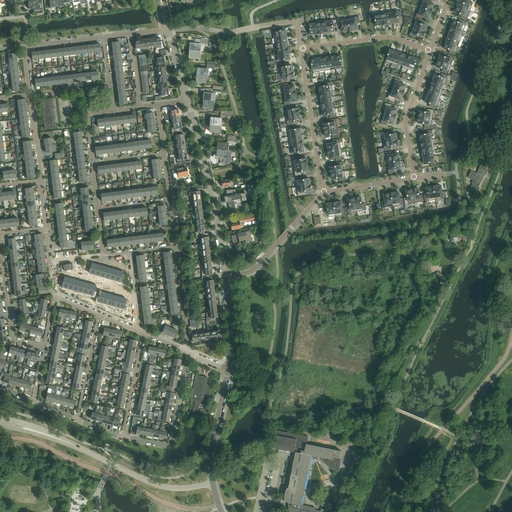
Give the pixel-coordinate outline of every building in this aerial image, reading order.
[(422,0),(419,7),(432,12),(433,9),(432,9),(434,4),(431,3),(432,0),(431,0),(425,0),(425,1),(422,0)] [(459,2),(457,7),(470,12),(473,3),(467,1),(466,4),(459,1),(459,2)] [(431,14),(432,12),(419,7),(416,17),(422,19),(423,17),(429,19),(431,14)] [(457,7),(455,13),(462,15),(461,18),(467,21),(468,17),(466,16),(468,11),(470,12),(457,7)] [(398,14),(401,13),(401,11),(398,12),(398,10),(392,11),(394,24),(400,23),(399,18),(399,16),(398,14)] [(359,17),(348,18),(350,31),(353,31),(358,30),(357,24),(360,23),(359,17)] [(348,32),(350,31),(348,18),(338,20),(339,26),(342,26),(343,32),(348,32)] [(412,27),(425,32),(427,26),(421,24),(422,21),(415,18),(412,27)] [(333,19),(327,20),(328,33),(335,32),(334,26),(334,24),(333,23),(336,22),(336,20),(333,20),(333,19)] [(454,21),(452,27),(464,31),(466,25),(464,24),(462,24),(460,23),(461,20),(459,19),(458,22),(454,21)] [(311,35),(317,34),(315,22),(315,24),(310,25),(310,28),(309,29),(309,32),(310,31),(311,35)] [(412,27),(409,36),(415,38),(416,35),(423,38),(424,37),(425,32),(412,27)] [(452,27),(450,32),(462,36),(464,31),(452,27)] [(279,31),(277,32),(275,32),(275,29),(273,29),(274,38),(286,37),(286,30),(281,31),(279,31)] [(450,32),(448,37),(460,42),(462,36),(450,32)] [(448,37),(446,43),(458,47),(460,42),(448,37)] [(446,43),(444,49),(450,51),(449,54),(455,56),(458,47),(446,43)] [(392,64),(396,52),(390,50),(386,62),(392,64)] [(396,52),(392,64),(397,66),(401,54),(396,52)] [(277,55),(278,62),(290,60),(289,53),(277,55)] [(401,54),(397,66),(398,65),(403,66),(402,68),(407,56),(401,54)] [(440,56),(438,61),(451,66),(454,57),(448,55),(447,58),(440,55),(440,56)] [(341,63),(342,63),(342,59),(341,60),(341,56),(334,57),(336,69),(342,69),(341,63)] [(407,56),(402,68),(408,70),(412,58),(407,56)] [(412,58),(408,70),(414,72),(416,66),(417,66),(418,63),(417,63),(418,60),(412,58)] [(312,64),(311,64),(311,67),(312,67),(313,72),(319,72),(317,59),(311,60),(312,64)] [(438,61),(436,67),(443,69),(442,72),(448,75),(451,66),(438,61)] [(280,74),(293,72),(292,66),(285,67),(285,64),(278,65),(280,74)] [(197,76),(207,77),(209,77),(210,71),(207,71),(207,70),(197,69),(197,76)] [(281,83),(288,82),(287,79),(294,78),(294,77),(293,72),(280,74),(281,83)] [(435,75),(433,81),(445,85),(448,76),(442,74),(441,77),(435,75)] [(395,78),(391,89),(404,93),(405,90),(406,86),(400,84),(401,81),(395,78)] [(433,80),(431,86),(443,90),(442,89),(444,85),(445,85),(433,81),(433,80)] [(331,82),(329,83),(330,85),(328,86),(326,86),(324,86),(319,87),(320,93),(333,91),(331,82)] [(284,95),(296,93),(296,91),(295,86),(288,87),(288,84),(281,85),(282,89),(283,88),(284,95)] [(431,86),(429,91),(441,95),(443,90),(431,86)] [(203,100),(213,101),(214,92),(221,93),(221,90),(214,89),(211,89),(211,94),(204,93),(203,100)] [(391,89),(388,99),(394,101),(395,98),(401,100),(403,95),(404,93),(391,89)] [(429,91),(427,97),(439,101),(441,95),(429,91)] [(296,93),(284,95),(285,102),(284,102),(285,106),(291,105),(291,102),(297,101),(296,96),(297,96),(296,93)] [(427,97),(425,103),(430,104),(429,107),(431,108),(432,105),(433,105),(435,106),(437,107),(439,101),(427,97)] [(41,100),(45,129),(55,128),(54,120),(56,120),(55,118),(54,118),(53,109),(54,109),(54,106),(53,107),(52,99),(41,100)] [(213,101),(203,100),(203,108),(204,108),(208,108),(208,109),(209,109),(209,110),(213,110),(213,108),(213,101)] [(385,104),(383,114),(396,117),(396,114),(397,110),(391,108),(392,105),(385,104)] [(285,107),(286,117),(300,115),(299,109),(299,108),(292,110),(291,106),(285,107)] [(335,108),(323,110),(324,116),(330,115),(330,119),(337,118),(335,108)] [(420,111),(419,117),(432,120),(434,110),(428,109),(427,112),(420,111)] [(210,125),(220,126),(221,117),(228,118),(228,115),(220,114),(220,117),(218,117),(216,117),(216,119),(211,118),(210,125)] [(383,114),(381,124),(387,126),(388,123),(394,124),(395,119),(395,120),(396,117),(383,114)] [(301,121),(300,115),(286,117),(288,126),(294,125),(294,122),(301,121)] [(418,122),(418,123),(425,125),(424,128),(431,129),(432,120),(419,117),(418,122)] [(338,128),(337,119),(330,120),(330,123),(323,124),(324,125),(323,125),(324,130),(338,128)] [(171,130),(172,133),(179,132),(179,129),(181,129),(180,122),(172,123),(173,130),(171,130)] [(220,126),(210,125),(210,132),(214,132),(213,137),(216,138),(216,134),(219,135),(220,133),(220,126)] [(289,137),(301,135),(301,129),(295,130),(293,130),(291,130),(291,127),(289,127),(289,130),(288,131),(289,137)] [(338,128),(324,130),(325,137),(332,136),(333,139),(339,138),(338,128)] [(424,134),(420,135),(421,141),(433,139),(432,139),(431,134),(431,133),(430,134),(428,134),(426,134),(426,131),(424,131),(424,134)] [(179,132),(172,133),(172,136),(175,135),(176,142),(184,141),(184,134),(179,135),(179,132)] [(389,132),(382,133),(383,142),(397,140),(396,134),(389,135),(389,132)] [(328,149),(328,152),(341,150),(340,140),(333,141),(334,144),(327,145),(328,149)] [(397,140),(383,142),(385,151),(391,150),(391,147),(398,146),(398,145),(397,140)] [(217,150),(227,151),(228,144),(225,143),(225,142),(223,142),(223,143),(218,143),(217,150)] [(304,152),(303,146),(291,148),(292,154),(304,152)] [(227,151),(217,150),(216,157),(222,157),(221,158),(223,158),(223,157),(227,158),(227,151)] [(343,161),(341,150),(328,152),(329,155),(330,160),(336,159),(336,162),(343,161)] [(392,152),(385,153),(387,163),(400,161),(400,159),(399,159),(399,154),(392,155),(392,152)] [(186,153),(178,154),(178,158),(177,158),(177,161),(177,164),(185,163),(185,160),(187,159),(186,153)] [(299,157),(292,158),(294,167),(308,165),(307,160),(307,159),(300,160),(299,157)] [(434,157),(424,158),(424,164),(430,163),(431,167),(437,166),(437,162),(434,163),(434,157)] [(400,161),(387,163),(387,164),(389,163),(390,170),(388,170),(389,174),(395,173),(395,170),(401,169),(400,164),(400,161)] [(331,174),(345,171),(344,171),(342,172),(341,166),(344,166),(343,162),(337,163),(337,166),(330,167),(330,168),(331,174)] [(308,165),(294,167),(295,176),(302,175),(301,172),(308,171),(308,165)] [(171,172),(172,172),(172,174),(177,173),(178,177),(184,176),(184,177),(188,176),(186,167),(177,169),(176,166),(170,167),(171,172)] [(471,171),(468,178),(473,181),(472,184),(473,185),(469,192),(476,196),(479,188),(478,187),(485,175),(486,176),(488,171),(480,167),(477,174),(471,171)] [(346,181),(345,171),(331,174),(332,180),(339,179),(339,182),(346,181)] [(302,177),(296,178),(297,187),(311,185),(310,179),(303,180),(302,177)] [(311,185),(297,187),(298,196),(305,195),(304,192),(312,191),(311,190),(311,185)] [(436,186),(434,187),(436,200),(436,198),(442,197),(442,199),(446,198),(445,192),(442,192),(441,186),(436,187),(436,186)] [(427,195),(424,195),(425,202),(436,200),(434,187),(431,187),(426,188),(427,195)] [(192,195),(193,201),(200,200),(199,191),(197,191),(196,188),(188,189),(189,196),(192,195)] [(230,207),(231,214),(236,213),(234,201),(241,200),(242,201),(242,200),(246,200),(245,194),(247,194),(247,189),(243,189),(244,194),(239,194),(236,194),(235,190),(230,190),(226,190),(226,196),(224,197),(225,203),(228,202),(229,207),(230,207)] [(418,189),(412,189),(412,190),(414,203),(424,202),(423,195),(420,196),(419,189),(418,189)] [(407,198),(404,198),(405,205),(414,203),(412,190),(406,190),(407,198)] [(394,193),(391,193),(393,206),(404,205),(403,198),(400,199),(399,192),(394,193)] [(385,201),(382,201),(383,208),(393,206),(391,193),(389,194),(384,195),(385,201)] [(360,197),(355,198),(357,212),(366,210),(365,204),(362,204),(361,197),(360,197)] [(350,206),(347,207),(348,213),(357,212),(355,198),(349,199),(350,206)] [(337,203),(334,203),(336,216),(336,214),(342,213),(343,215),(347,215),(346,208),(342,208),(341,202),(337,203)] [(327,208),(326,208),(327,211),(328,211),(328,217),(336,216),(334,203),(331,203),(331,204),(327,204),(327,208)] [(231,229),(231,230),(240,228),(239,224),(243,223),(243,222),(256,220),(256,216),(239,219),(239,222),(230,223),(231,226),(230,227),(231,229)] [(204,232),(203,225),(196,226),(197,232),(196,232),(196,235),(204,234),(204,232)] [(239,243),(239,244),(245,243),(246,243),(246,242),(250,242),(249,235),(250,235),(250,231),(237,233),(237,235),(231,236),(233,244),(239,243)] [(451,242),(454,243),(458,242),(458,241),(460,242),(461,239),(459,238),(457,234),(454,233),(450,235),(449,238),(451,242)] [(200,238),(201,244),(208,243),(207,237),(204,237),(204,234),(196,235),(196,239),(200,238)] [(92,262),(89,273),(95,275),(98,264),(92,262)] [(202,276),(202,279),(210,278),(210,275),(212,274),(211,268),(204,269),(205,275),(202,276)] [(118,269),(115,280),(120,282),(123,271),(118,269)] [(440,284),(444,286),(448,279),(437,273),(434,278),(441,282),(440,284)] [(65,276),(62,287),(68,288),(71,277),(65,276)] [(210,280),(210,278),(202,279),(202,282),(205,281),(206,287),(214,286),(213,280),(210,280)] [(76,279),(73,290),(78,291),(81,280),(76,279)] [(91,283),(87,294),(93,296),(96,285),(91,283)] [(45,311),(36,310),(31,308),(30,311),(38,313),(38,316),(44,317),(45,311)] [(66,310),(63,322),(63,323),(65,324),(66,318),(70,318),(71,312),(66,310)] [(217,311),(209,312),(210,318),(206,319),(206,322),(215,321),(215,318),(217,318),(217,311)] [(19,330),(25,332),(28,321),(28,320),(25,319),(24,324),(21,324),(19,330)] [(162,333),(168,335),(171,329),(165,326),(162,333)] [(171,329),(168,335),(175,338),(178,331),(171,329)] [(77,348),(77,351),(85,353),(85,350),(86,350),(88,344),(81,343),(80,349),(77,348)] [(100,351),(112,354),(112,351),(108,350),(108,347),(102,346),(100,351)] [(159,356),(160,349),(154,348),(152,360),(152,361),(153,362),(153,360),(155,360),(156,355),(159,356)] [(58,356),(60,357),(63,357),(64,355),(59,354),(59,351),(53,349),(51,355),(58,356)] [(22,350),(18,361),(21,362),(22,357),(25,358),(27,351),(22,350)] [(75,358),(76,360),(84,361),(85,356),(84,355),(85,353),(77,351),(76,357),(75,358)] [(126,359),(125,362),(132,363),(133,358),(121,355),(121,358),(126,359)] [(121,370),(130,372),(132,363),(125,362),(124,368),(122,367),(121,370)] [(145,370),(157,373),(157,370),(154,370),(152,369),(153,366),(146,365),(145,370)] [(120,379),(129,380),(130,372),(121,370),(121,373),(120,379)] [(3,382),(9,383),(10,377),(11,375),(3,372),(0,377),(0,378),(3,380),(3,382)] [(12,377),(10,377),(9,383),(14,385),(17,374),(17,373),(14,372),(12,377)] [(209,385),(206,385),(207,378),(195,375),(190,401),(195,402),(194,408),(193,408),(191,415),(206,418),(207,411),(206,411),(206,408),(207,408),(208,400),(210,389),(211,389),(211,386),(209,385)] [(20,387),(25,388),(27,382),(28,377),(26,376),(25,379),(22,378),(21,380),(20,387)] [(166,389),(174,391),(174,388),(175,388),(176,382),(170,381),(169,387),(166,386),(166,389)] [(45,400),(51,402),(54,390),(52,389),(50,394),(47,394),(45,400)] [(164,397),(166,398),(173,399),(174,393),(173,393),(174,391),(166,389),(165,392),(164,397)] [(59,395),(57,403),(62,405),(66,393),(63,392),(62,395),(59,395)] [(124,403),(117,401),(113,400),(112,403),(115,403),(115,407),(123,409),(124,403)] [(95,413),(92,412),(90,419),(96,421),(99,409),(100,406),(97,406),(95,413)] [(101,422),(107,424),(110,412),(107,411),(106,416),(103,416),(101,422)] [(118,415),(116,414),(114,419),(112,425),(118,427),(120,420),(120,417),(118,417),(118,415)] [(170,416),(158,414),(158,416),(163,417),(162,421),(169,422),(170,416)] [(337,511),(332,511),(325,511),(326,510),(321,509),(321,511),(315,510),(315,508),(307,506),(302,505),(308,471),(311,456),(314,456),(314,459),(318,460),(318,457),(322,458),(321,458),(323,460),(324,463),(326,465),(328,466),(329,467),(330,468),(332,469),(333,470),(335,471),(336,471),(338,472),(339,473),(341,461),(340,461),(341,451),(311,445),(307,444),(308,437),(276,430),(275,436),(273,448),(296,452),(289,488),(288,488),(287,489),(287,490),(286,491),(286,492),(286,493),(285,495),(285,497),(285,499),(285,500),(285,501),(286,502),(293,503),(292,508),(289,508),(289,507),(289,509),(289,510),(289,511),(288,511),(337,511)] [(347,482),(341,481),(337,504),(343,506),(347,482)]
